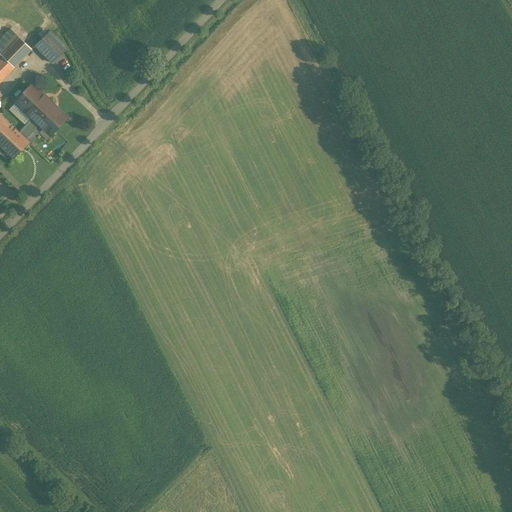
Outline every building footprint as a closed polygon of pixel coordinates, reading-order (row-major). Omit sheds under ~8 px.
[(0,81),(31,49),(10,29),(0,39),(0,54),(2,56),(0,57),(0,81)] [(67,49),(49,31),(35,45),(53,64),(67,49)] [(68,118),(33,85),(15,103),(32,119),(39,126),(43,130),(40,133),(41,134),(47,139),(68,118)] [(18,134),(0,116),(0,143),(14,157),(26,143),(27,142),(25,140),(18,134)] [(39,126),(32,119),(18,134),(25,140),(36,129),(39,126)] [(40,133),(36,129),(25,140),(27,142),(26,143),(30,146),(41,134),(40,133)]
